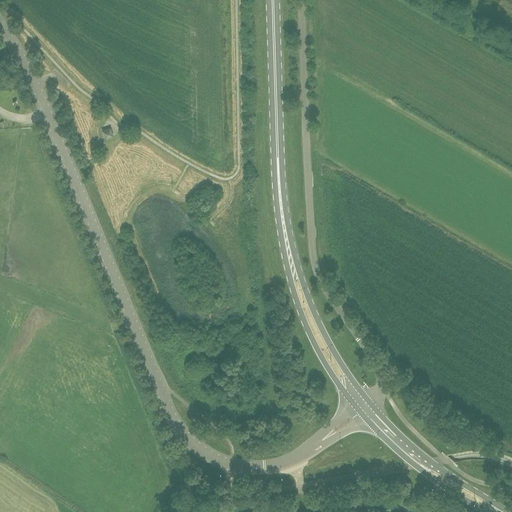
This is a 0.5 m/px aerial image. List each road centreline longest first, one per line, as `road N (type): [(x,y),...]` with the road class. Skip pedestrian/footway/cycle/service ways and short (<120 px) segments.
road 1 (tertiary): [(365,408),(311,449),(264,468),(208,457),(184,435),(33,81),(0,26)]
road 2 (unclassified): [(365,408),(381,384),(314,249),(306,0)]
road 3 (primary): [(365,408),(315,331),(292,274),(280,209),(270,0)]
road 4 (primary): [(497,511),(414,457),(365,408)]
